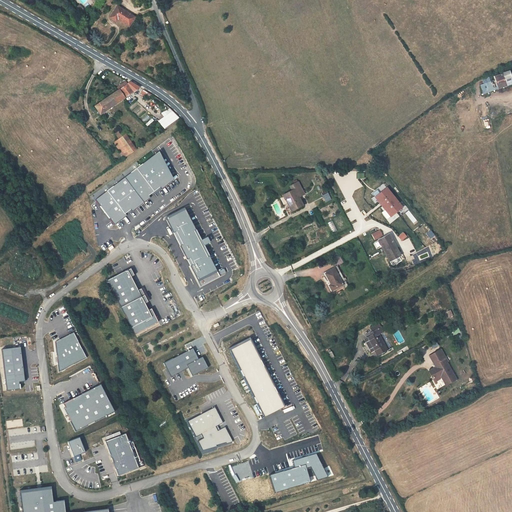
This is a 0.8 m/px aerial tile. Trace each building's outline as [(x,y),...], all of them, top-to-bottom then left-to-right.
[(129,26),(135,17),(117,6),(110,17),(117,21),(118,19),(129,26)] [(509,71),(494,76),(495,82),(496,82),(510,77),(511,77),(509,71)] [(511,84),(511,82),(510,77),(496,82),(498,89),(511,84)] [(130,82),(119,90),(125,98),(140,88),(130,82)] [(119,90),(94,106),(100,115),(125,98),(119,90)] [(174,112),(173,111),(158,122),(165,129),(179,119),(180,119),(174,112)] [(122,137),(119,139),(115,141),(114,143),(124,157),(126,157),(136,150),(125,134),(122,137)] [(283,195),(291,211),(303,205),(298,197),(304,194),(298,182),(291,186),(293,190),(283,195)] [(402,207),(387,188),(375,197),(390,217),(402,207)] [(333,233),(337,230),(332,220),(328,223),(333,233)] [(389,235),(379,240),(388,259),(393,256),(394,258),(400,255),(389,235)] [(338,267),(325,274),(329,280),(331,284),(329,285),(332,290),(342,285),(344,289),(348,287),(338,267)] [(106,279),(132,334),(157,323),(150,308),(146,310),(143,303),(147,301),(131,268),(106,279)] [(454,318),(451,310),(444,313),(446,318),(450,317),(451,319),(454,318)] [(388,350),(379,335),(384,332),(379,323),(371,328),(372,331),(369,333),(370,336),(366,338),(373,351),(374,350),(377,356),(388,350)] [(62,369),(85,359),(74,333),(51,344),(62,369)] [(13,338),(13,346),(27,346),(27,337),(13,338)] [(373,351),(366,338),(364,339),(371,352),(373,351)] [(18,382),(24,381),(19,347),(0,349),(6,390),(19,388),(18,382)] [(191,375),(207,368),(202,356),(197,359),(193,349),(163,362),(169,376),(188,368),(191,375)] [(446,362),(444,358),(445,358),(441,349),(430,356),(435,366),(436,365),(437,367),(430,371),(433,376),(432,377),(431,377),(432,379),(433,378),(435,381),(439,379),(438,377),(441,375),(441,376),(446,385),(456,379),(446,362)] [(74,430),(112,412),(100,385),(61,403),(74,430)] [(215,426),(221,423),(215,407),(187,418),(203,455),(217,449),(217,448),(231,442),(225,427),(217,431),(215,426)] [(125,434),(104,441),(116,475),(137,468),(136,463),(139,461),(132,441),(127,442),(125,434)] [(79,437),(66,442),(72,457),(85,452),(79,437)] [(22,511),(106,511),(107,509),(81,511),(63,511),(63,500),(51,501),(50,487),(20,490),(22,511)]
